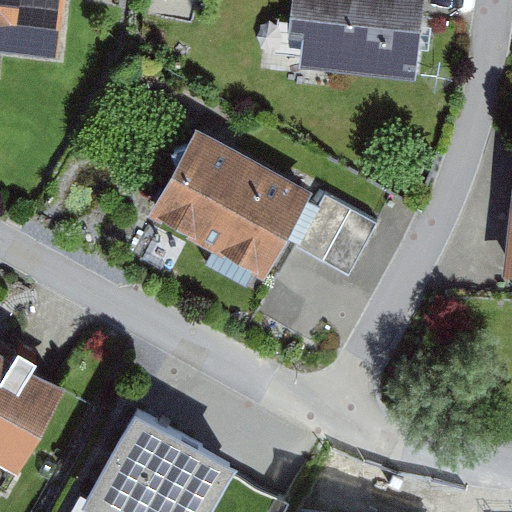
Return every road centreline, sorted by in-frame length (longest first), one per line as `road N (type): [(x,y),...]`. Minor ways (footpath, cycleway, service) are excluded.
road 1 (residential): [(499,0),(460,177),(333,417)]
road 2 (residential): [(333,417),(0,237)]
road 3 (residential): [(511,469),(416,450),(333,417)]
